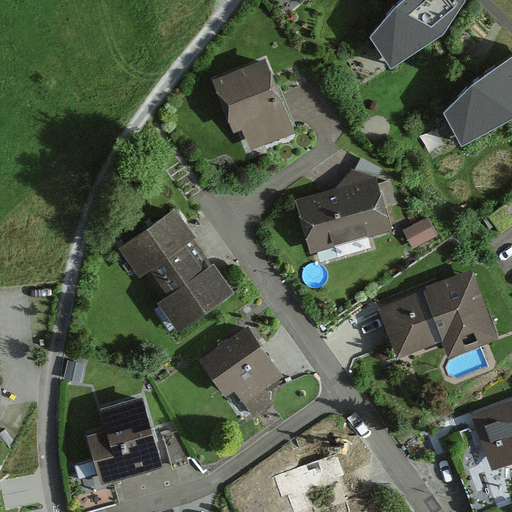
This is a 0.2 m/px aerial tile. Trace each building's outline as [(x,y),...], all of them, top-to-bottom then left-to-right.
[(442,42),(468,5),(462,0),(393,0),(390,3),(361,42),(385,77),(442,42)] [(511,54),(481,75),(441,118),(460,147),(511,122),(511,54)] [(299,131),(268,57),(232,72),(232,71),(213,78),(235,133),(244,129),(253,150),(299,131)] [(382,176),(349,167),(344,186),(295,199),(310,253),(397,229),(382,176)] [(506,224),(511,219),(511,200),(497,211),(506,224)] [(153,286),(197,254),(187,240),(195,234),(177,209),(121,249),(139,274),(142,272),(153,286)] [(413,244),(436,236),(430,219),(406,228),(413,244)] [(176,269),(153,286),(162,299),(158,302),(178,330),(235,289),(215,261),(207,268),(197,254),(176,269)] [(424,290),(381,307),(400,357),(443,341),(449,356),(500,337),(474,268),(423,287),(424,290)] [(273,401),(265,389),(284,376),(266,348),(265,349),(249,326),(200,359),(225,396),(236,388),(254,414),(273,401)] [(107,430),(86,436),(100,484),(163,465),(142,397),(101,410),(107,430)] [(511,464),(511,397),(470,413),(492,472),(511,464)] [(338,511),(352,507),(345,486),(351,484),(339,451),(270,477),(283,511),(338,511)]
